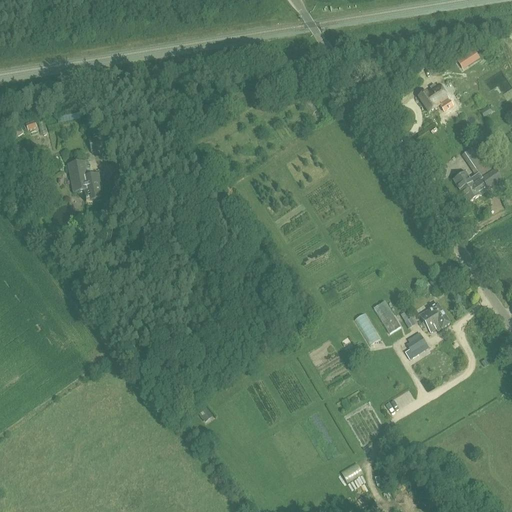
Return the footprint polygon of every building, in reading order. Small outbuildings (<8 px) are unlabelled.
[(480,59),(475,52),(465,58),(470,66),(480,59)] [(419,99),(428,114),(436,109),(436,108),(448,101),(438,85),(432,89),(433,90),(419,99)] [(479,113),(482,119),(491,113),(487,108),(479,113)] [(70,135),(70,136),(84,133),(81,120),(59,125),(62,137),(70,135)] [(38,122),(40,134),(46,133),(43,121),(38,122)] [(24,133),(19,127),(7,135),(11,142),(24,133)] [(103,148),(101,137),(88,140),(90,150),(103,148)] [(453,182),(460,193),(464,190),(463,188),(468,184),(474,180),(477,179),(491,170),(475,147),(461,156),(475,176),(470,180),(465,173),(453,182)] [(85,192),(87,203),(103,200),(99,175),(87,177),(84,163),(68,166),(73,194),(85,192)] [(460,193),(468,205),(481,196),(479,194),(485,190),(480,182),(481,181),(487,190),(502,180),(495,170),(492,172),(491,170),(477,179),(474,180),(468,184),(463,188),(464,190),(460,193)] [(500,191),(503,195),(511,190),(508,186),(500,191)] [(420,316),(431,334),(436,330),(437,332),(441,330),(442,331),(450,325),(437,305),(420,316)] [(372,334),(362,319),(350,326),(360,342),(372,334)] [(405,354),(410,362),(429,349),(419,334),(407,341),(409,344),(406,346),(409,351),(405,354)] [(347,353),(353,360),(363,353),(358,345),(353,349),(347,353)] [(410,375),(399,359),(369,378),(379,394),(410,375)] [(211,415),(207,409),(199,415),(204,421),(211,415)]
